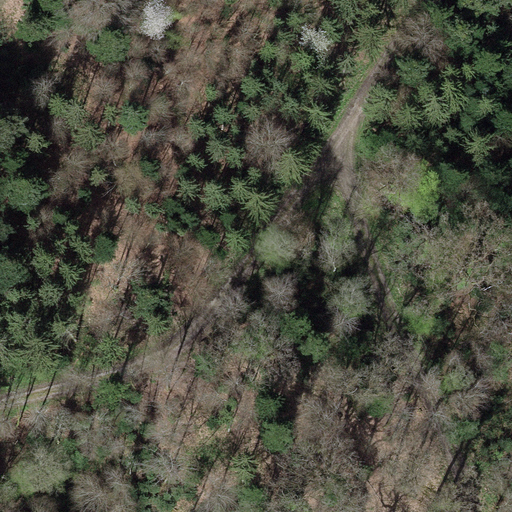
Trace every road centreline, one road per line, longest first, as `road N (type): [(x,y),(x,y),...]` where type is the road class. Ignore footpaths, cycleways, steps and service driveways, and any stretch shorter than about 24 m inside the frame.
road 1 (track): [(473,511),(458,456),(374,262),(353,109),(436,0)]
road 2 (track): [(0,405),(127,370),(194,328),(353,109)]
